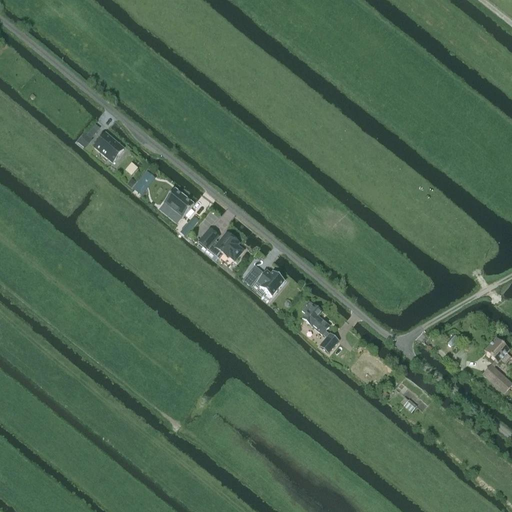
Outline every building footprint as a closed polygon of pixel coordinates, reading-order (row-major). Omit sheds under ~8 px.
[(92,141),(91,140),(86,136),(84,135),(76,143),(84,150),(92,141)] [(111,164),(123,150),(105,135),(93,149),(111,164)] [(152,180),(144,190),(148,194),(160,180),(155,177),(152,180)] [(173,188),(161,202),(181,218),(192,204),(173,188)] [(182,232),(180,234),(184,237),(186,235),(197,221),(193,218),(182,232)] [(198,244),(207,251),(218,238),(209,230),(198,244)] [(218,238),(207,251),(218,261),(222,256),(226,260),(228,258),(234,263),(242,253),(236,248),(239,245),(226,235),(217,245),(214,242),(218,238)] [(286,284),(275,274),(272,277),(268,273),(258,284),(263,288),(261,290),(273,300),(286,284)] [(302,320),(306,323),(322,337),(329,328),(317,318),(321,314),(313,307),(302,320)] [(322,347),(328,353),(338,342),(332,336),(322,347)] [(511,386),(493,369),(497,366),(501,362),(505,366),(510,360),(506,356),(509,353),(508,352),(510,351),(504,346),(503,347),(496,340),(483,353),(494,363),(482,377),(503,396),(511,386)] [(403,408),(411,415),(416,409),(408,402),(403,408)]
